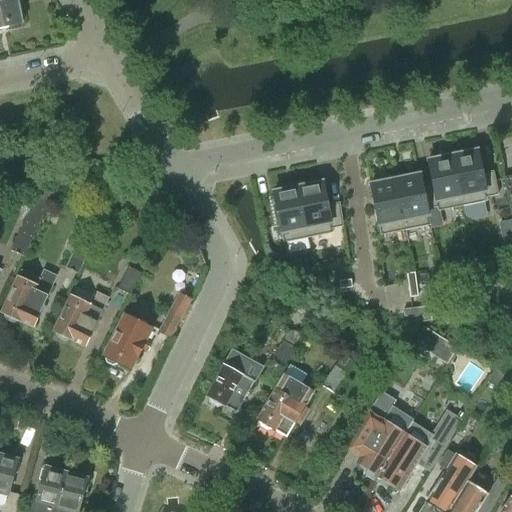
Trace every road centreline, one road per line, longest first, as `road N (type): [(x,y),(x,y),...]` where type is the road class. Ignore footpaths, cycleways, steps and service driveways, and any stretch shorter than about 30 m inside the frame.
road 1 (residential): [(171,174),(511,99)]
road 2 (residential): [(138,441),(223,266),(171,174)]
road 3 (residential): [(277,505),(138,441)]
road 4 (residential): [(138,441),(0,382)]
road 5 (residential): [(171,174),(103,55)]
